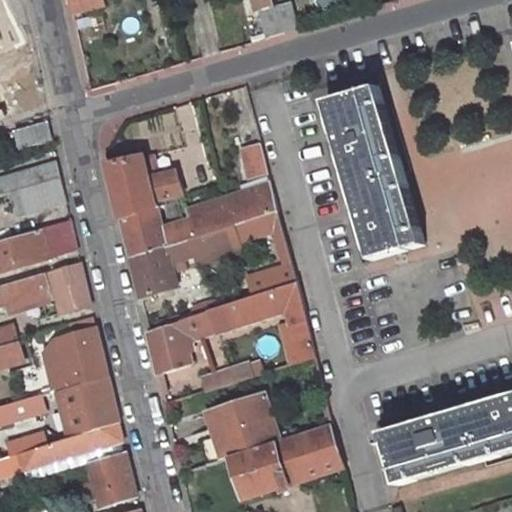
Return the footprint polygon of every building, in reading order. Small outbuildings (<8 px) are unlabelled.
[(70,0),(73,8),(104,1),(104,0),(70,0)] [(288,0),(275,4),(282,28),(297,24),(290,0),(288,0)] [(258,9),(265,33),(282,28),(275,4),(258,9)] [(0,90),(31,82),(18,38),(0,42),(0,90)] [(357,162),(375,220),(364,223),(369,241),(380,238),(389,266),(439,250),(391,94),(340,108),(351,143),(340,147),(346,165),(357,162)] [(47,117),(21,125),(13,127),(17,144),(51,135),(47,117)] [(241,145),(248,177),(275,170),(267,138),(241,145)] [(146,151),(152,179),(162,177),(155,149),(146,151)] [(109,160),(122,215),(159,205),(157,198),(186,191),(184,185),(179,173),(162,177),(152,179),(146,151),(109,160)] [(0,189),(15,185),(61,173),(57,156),(0,172),(0,189)] [(21,209),(66,197),(61,173),(15,185),(21,209)] [(278,182),(188,207),(190,216),(270,191),(279,188),(278,182)] [(122,215),(131,254),(167,243),(284,207),(279,188),(270,191),(190,216),(181,219),(182,225),(164,230),(159,205),(122,215)] [(181,282),(175,258),(288,222),(284,207),(167,243),(131,254),(140,294),(181,282)] [(59,222),(66,248),(78,245),(71,219),(59,222)] [(42,239),(55,235),(59,250),(66,248),(59,222),(39,227),(42,239)] [(24,260),(59,250),(55,235),(42,239),(39,227),(18,233),(24,260)] [(0,266),(24,260),(18,233),(0,237),(0,266)] [(58,309),(90,301),(86,285),(81,260),(0,281),(0,298),(5,297),(7,306),(53,294),(58,309)] [(148,327),(159,372),(193,362),(187,339),(286,310),(284,304),(287,302),(291,318),(297,341),(316,336),(302,278),(182,314),(183,317),(148,327)] [(73,331),(96,325),(93,314),(71,321),(73,331)] [(0,359),(22,353),(11,317),(0,320),(0,359)] [(293,358),(320,350),(316,336),(297,341),(291,318),(284,320),(293,358)] [(56,383),(107,368),(96,325),(73,331),(57,335),(59,343),(62,359),(46,363),(49,376),(38,379),(41,387),(47,385),(56,383)] [(59,343),(42,347),(46,363),(62,359),(59,343)] [(250,358),(203,372),(206,385),(254,370),(250,358)] [(56,383),(69,433),(119,419),(107,368),(56,383)] [(41,387),(0,398),(0,417),(52,402),(47,385),(41,387)] [(395,485),(511,449),(511,391),(511,387),(492,392),(495,401),(436,419),(434,410),(414,415),(416,424),(380,435),(395,485)] [(267,392),(210,411),(224,455),(239,450),(281,436),(267,392)] [(49,439),(9,449),(9,448),(0,450),(0,471),(124,438),(119,419),(69,433),(49,439)] [(251,492),(318,471),(346,462),(332,419),(281,436),(239,450),(251,492)] [(9,449),(49,439),(45,424),(6,434),(9,448),(9,449)] [(99,499),(136,490),(126,448),(89,458),(99,499)] [(92,511),(140,511),(138,499),(93,511),(92,511)]
